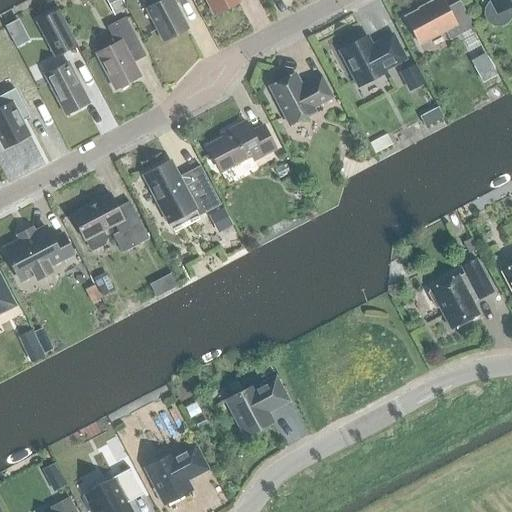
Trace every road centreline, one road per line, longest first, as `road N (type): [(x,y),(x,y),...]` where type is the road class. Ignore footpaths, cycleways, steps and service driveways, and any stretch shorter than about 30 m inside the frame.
road 1 (residential): [(0,200),(164,114),(245,48),(336,0)]
road 2 (tertiary): [(244,511),(273,475),(459,375),(511,363)]
